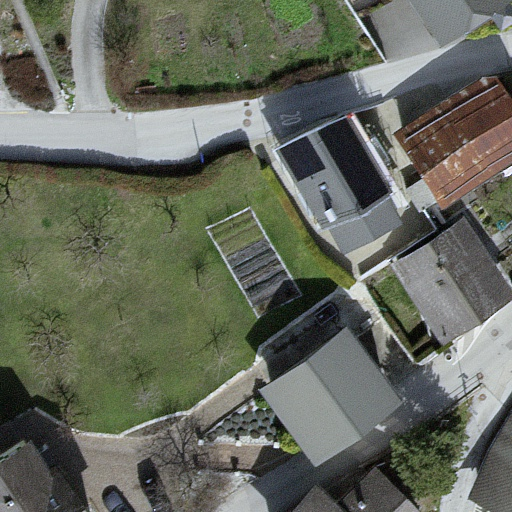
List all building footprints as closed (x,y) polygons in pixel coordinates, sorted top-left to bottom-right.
[(473,0),(350,0),(390,63),(479,9),(473,0)] [(511,129),(489,92),(409,140),(439,188),(511,144),(511,129)] [(344,112),(260,168),(330,272),(414,216),(344,112)] [(454,221),(358,281),(412,365),(507,304),(454,221)] [(346,337),(270,391),(315,455),(392,402),(346,337)] [(511,511),(511,418),(470,498),(496,511),(511,511)] [(74,511),(30,445),(0,464),(0,511),(74,511)] [(322,493),(302,511),(411,511),(375,475),(339,510),(322,493)]
